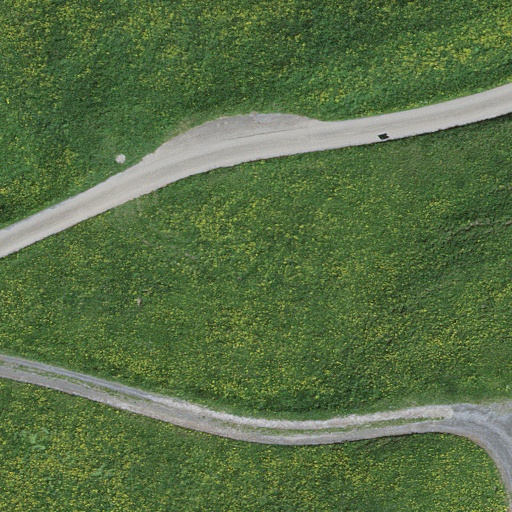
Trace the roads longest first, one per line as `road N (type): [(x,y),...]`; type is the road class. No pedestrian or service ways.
road 1 (residential): [(511,94),(245,140),(0,245)]
road 2 (track): [(0,373),(251,437),(510,415)]
